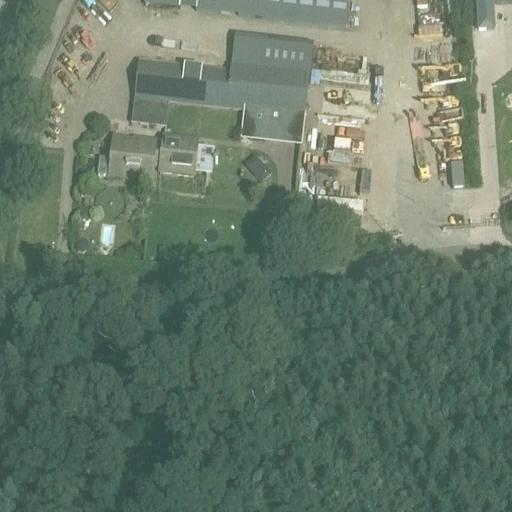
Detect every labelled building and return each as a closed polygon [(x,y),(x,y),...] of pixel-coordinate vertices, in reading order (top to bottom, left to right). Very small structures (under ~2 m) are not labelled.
[(146,0),(145,7),(348,29),(350,0),(146,0)] [(511,0),(476,0),(478,32),(494,31),(493,4),(496,4),(496,6),(511,4),(511,0)] [(425,18),(427,51),(448,50),(446,16),(425,18)] [(255,39),(235,36),(232,66),(310,76),(313,43),(255,37),(255,39)] [(451,55),(426,56),(427,67),(451,66),(451,55)] [(231,74),(140,63),(135,99),(143,100),(170,103),(304,119),(310,76),(232,66),(231,74)] [(436,82),(419,82),(418,102),(437,103),(437,119),(455,119),(455,96),(436,96),(436,82)] [(170,103),(143,100),(135,99),(131,125),(166,129),(170,103)] [(324,128),(323,144),(348,146),(349,131),(324,128)] [(194,178),(198,142),(177,140),(176,146),(165,145),(165,143),(134,139),(133,147),(113,145),(111,160),(100,159),(98,176),(109,178),(109,180),(151,184),(153,169),(161,169),(160,174),(194,178)] [(419,165),(421,178),(431,177),(427,147),(418,148),(420,165),(419,165)] [(332,169),(333,157),(316,156),(315,168),(332,169)] [(379,208),(379,197),(356,196),(355,207),(379,208)] [(384,211),(401,213),(402,202),(385,201),(384,211)] [(82,255),(87,253),(89,248),(87,243),(81,241),(77,243),(75,249),(77,253),(82,255)] [(39,340),(39,327),(22,326),(22,339),(39,340)]
